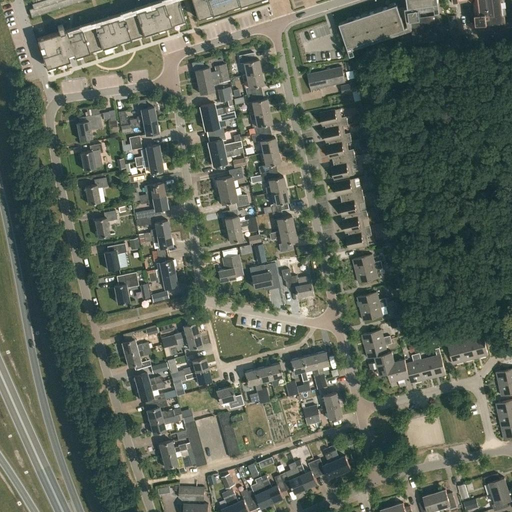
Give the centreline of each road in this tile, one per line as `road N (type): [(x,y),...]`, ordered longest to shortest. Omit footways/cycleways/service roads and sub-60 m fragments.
road 1 (residential): [(151,511),(67,221),(48,121),(56,103)]
road 2 (residential): [(336,321),(313,324),(205,300),(172,80)]
road 3 (trunk): [(78,511),(43,409),(0,191)]
road 4 (residential): [(336,321),(274,25)]
road 5 (trunk): [(62,511),(0,372)]
road 6 (residential): [(172,80),(180,56),(274,25)]
road 7 (residential): [(476,381),(359,411)]
